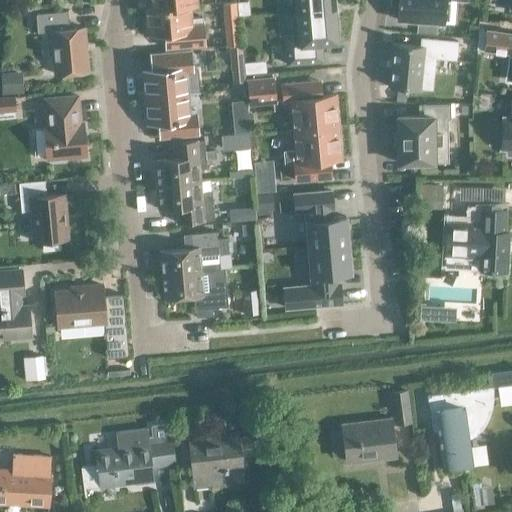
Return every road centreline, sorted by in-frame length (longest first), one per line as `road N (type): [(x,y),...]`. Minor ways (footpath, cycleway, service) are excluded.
road 1 (residential): [(208,335),(140,340),(112,31),(119,0)]
road 2 (residential): [(370,0),(360,68),(382,322),(344,326)]
